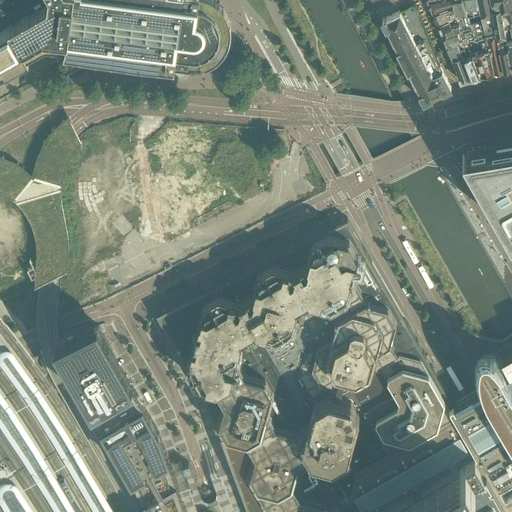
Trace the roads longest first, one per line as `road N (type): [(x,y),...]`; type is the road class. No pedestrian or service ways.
road 1 (tertiary): [(511,466),(441,322),(313,106)]
road 2 (residential): [(367,511),(256,287)]
road 3 (tertiary): [(242,0),(313,106)]
